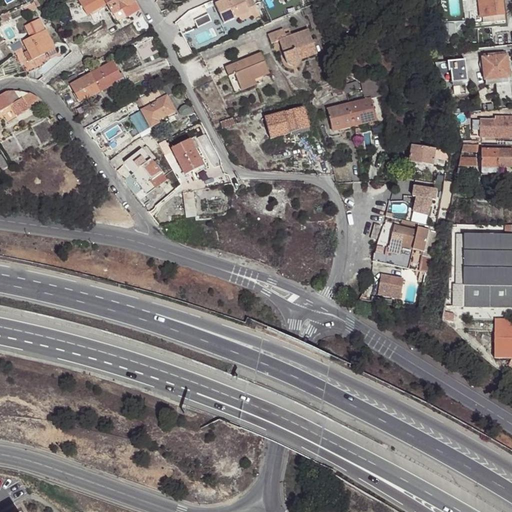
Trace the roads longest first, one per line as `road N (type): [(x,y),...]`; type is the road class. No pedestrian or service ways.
road 1 (motorway): [(511,494),(258,363),(165,326),(0,285)]
road 2 (motorway): [(511,467),(263,344),(135,302),(0,278)]
road 3 (residential): [(319,311),(341,250),(334,194),(312,179),(229,166),(140,0)]
road 4 (motorway): [(188,380),(323,439),(459,511)]
road 5 (motorway): [(188,380),(195,398),(319,453),(423,511)]
road 6 (residential): [(147,244),(147,224),(51,99),(31,85),(0,86)]
road 7 (residential): [(319,311),(511,424)]
road 8 (motorway): [(0,327),(188,380)]
road 9 (unclassified): [(319,311),(301,343),(269,488)]
road 10 (residential): [(147,244),(319,311)]
road 11 (unclassified): [(0,454),(167,509)]
road 12 (residential): [(0,220),(147,244)]
